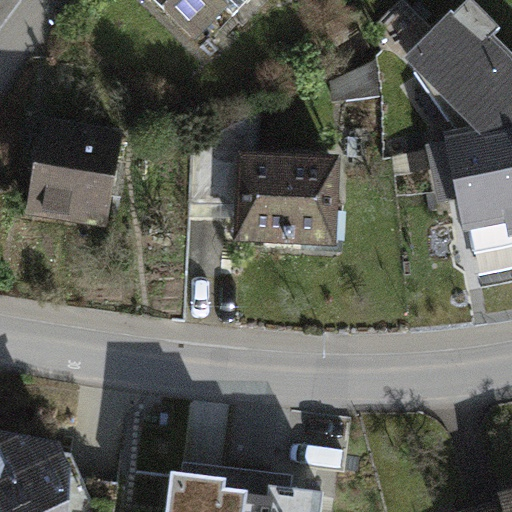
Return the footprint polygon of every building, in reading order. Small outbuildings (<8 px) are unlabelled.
[(233,0),(165,0),(204,34),(233,0)] [(133,128),(30,117),(20,214),(123,224),(133,128)] [(511,118),(447,130),(467,253),(511,245),(511,118)] [(359,140),(244,139),(243,249),(358,249),(359,140)] [(90,511),(90,429),(0,432),(0,511),(90,511)] [(335,511),(337,502),(170,480),(166,511),(335,511)] [(511,511),(511,489),(439,508),(439,511),(511,511)]
